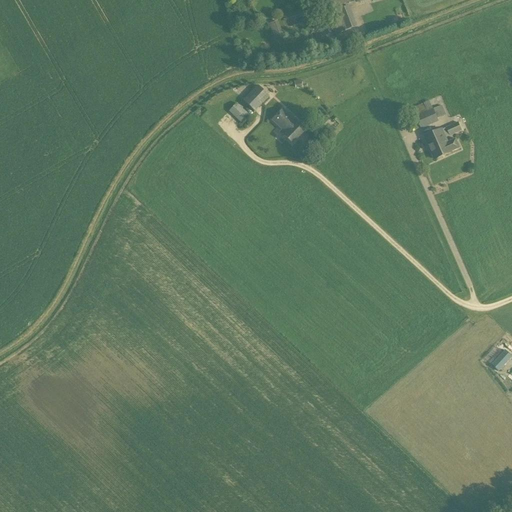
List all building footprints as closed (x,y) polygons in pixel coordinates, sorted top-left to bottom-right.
[(333,8),(353,0),(327,0),(331,9),(333,8)] [(344,31),(356,26),(348,5),(336,10),(344,31)] [(269,24),(274,37),(281,34),(277,22),(269,24)] [(242,100),(254,112),(269,97),(257,85),(242,100)] [(412,107),(421,129),(439,122),(438,118),(446,115),(442,105),(433,109),(429,100),(412,107)] [(250,116),(236,103),(228,112),(241,125),(250,116)] [(272,120),(282,130),(280,132),(292,144),(305,131),(283,109),(272,120)] [(448,143),(446,137),(462,131),(459,122),(425,137),(435,160),(460,149),(456,139),(448,143)] [(506,351),(492,367),(498,372),(511,357),(506,351)]
